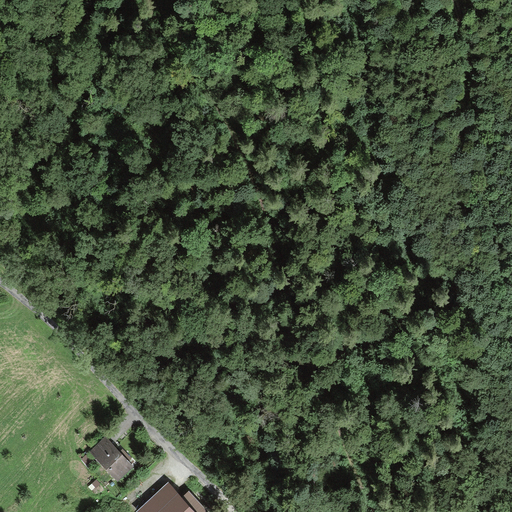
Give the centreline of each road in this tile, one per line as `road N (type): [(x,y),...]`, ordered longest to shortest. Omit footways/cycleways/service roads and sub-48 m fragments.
road 1 (track): [(156,0),(255,185),(375,511)]
road 2 (unclassified): [(236,511),(77,349),(0,284)]
road 3 (track): [(511,292),(456,0)]
